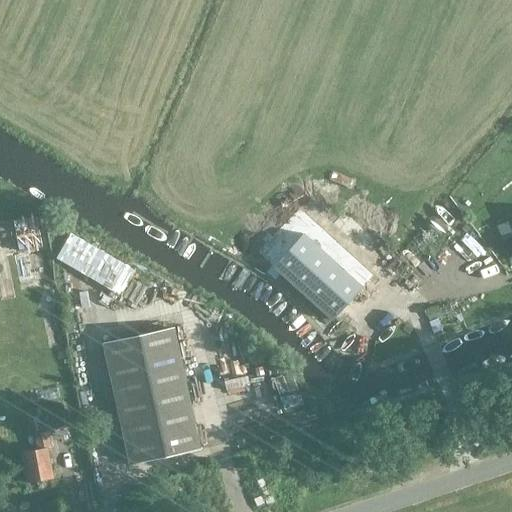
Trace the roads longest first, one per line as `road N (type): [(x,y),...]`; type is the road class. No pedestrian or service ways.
road 1 (track): [(476,474),(410,306),(303,196)]
road 2 (unclassified): [(361,511),(511,462)]
